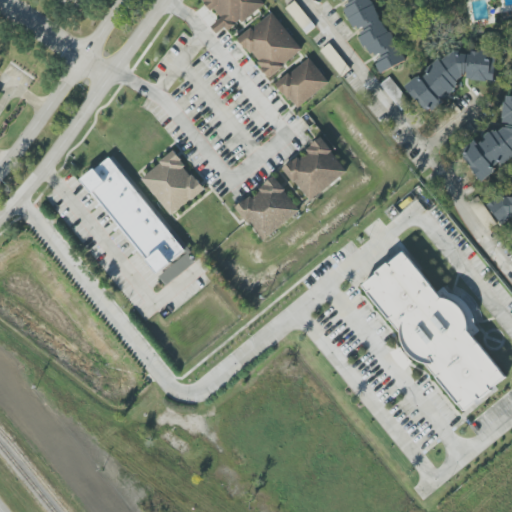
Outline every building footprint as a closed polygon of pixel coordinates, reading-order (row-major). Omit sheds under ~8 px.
[(226,28),(217,34),(211,26),(221,18),(214,9),(211,11),(202,0),(261,0),(265,4),(242,22),(240,20),(235,24),(236,25),(229,31),(226,28)] [(371,0),(405,61),(381,73),(339,0),(371,0)] [(316,27),(295,1),(285,9),(307,34),(316,27)] [(269,78),(258,62),(259,61),(253,53),(251,54),(239,38),(252,28),(253,29),(272,13),(303,49),(282,66),(283,67),(269,78)] [(321,51),(342,77),(351,69),(330,43),(321,51)] [(498,53),(495,82),(465,78),(427,110),(408,88),(454,51),(498,53)] [(298,108),(290,97),(288,99),(276,84),(289,73),(290,74),(310,58),(329,83),(298,108)] [(403,112),(412,104),(390,77),(381,84),(403,112)] [(508,95),(511,95),(511,150),(480,177),(466,156),(504,126),(508,95)] [(312,202),(296,182),(294,183),(283,169),(299,156),(301,160),(309,153),(307,149),(322,138),(333,151),(332,151),(348,172),(312,202)] [(205,189),(192,200),(191,199),(172,215),(142,179),(161,163),(160,162),(174,150),(182,160),(181,160),(186,166),(184,168),(190,176),(193,174),(197,180),(198,180),(205,189)] [(82,179),(110,157),(185,250),(158,272),(82,179)] [(263,241),(251,223),(249,224),(235,207),(251,195),(253,198),(262,192),(259,188),(274,176),(286,190),(284,191),(301,210),(263,241)] [(511,219),(508,215),(501,219),(487,201),(500,190),(511,191),(511,219)] [(464,409),(427,364),(421,361),(414,357),(409,350),(403,341),(402,332),(363,285),(405,252),(442,298),(448,298),(454,301),(461,305),(466,311),(470,322),(468,331),(506,377),(464,409)]
